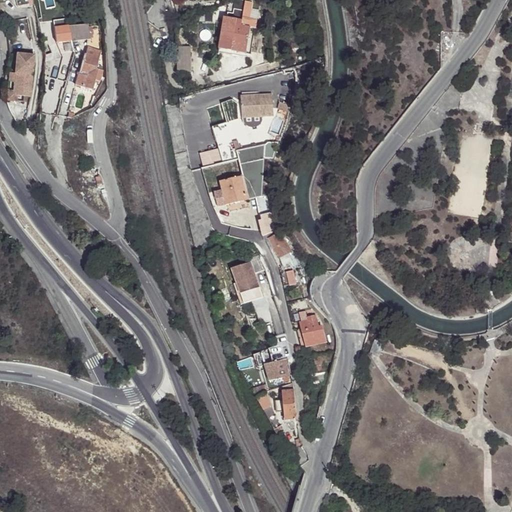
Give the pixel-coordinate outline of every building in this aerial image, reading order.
[(248,19),(249,11),(251,2),(243,2),(240,20),(243,21),(243,26),(252,28),(252,30),(254,30),(255,20),(248,19)] [(243,21),(240,20),(226,17),(221,49),(248,54),(252,30),(252,28),(243,26),(243,21)] [(61,42),(73,41),(70,27),(68,19),(55,21),(61,42)] [(70,27),(73,41),(90,39),(89,25),(70,27)] [(192,47),(179,48),(180,72),(193,72),(192,47)] [(87,48),(84,56),(100,59),(102,52),(87,48)] [(247,57),(248,54),(221,49),(220,53),(247,57)] [(35,56),(17,54),(15,73),(14,96),(27,97),(31,97),(35,56)] [(99,80),(102,70),(97,69),(98,64),(100,59),(84,56),(76,86),(92,90),(95,79),(99,80)] [(14,96),(15,73),(10,73),(8,101),(27,102),(27,97),(14,96)] [(274,94),(242,96),(243,119),(244,121),(245,123),(246,125),(248,126),(250,127),(252,128),(253,128),(255,128),(258,127),(259,126),(261,125),(262,124),(263,123),(264,121),(264,119),(264,118),(264,116),(275,115),(274,94)] [(292,106),(280,102),(278,108),(289,112),(292,106)] [(239,141),(235,142),(237,151),(243,175),(250,199),(263,196),(265,145),(241,150),(239,141)] [(227,205),(250,199),(243,175),(221,182),(227,205)] [(275,230),(270,213),(262,213),(262,218),(258,219),(263,235),(275,230)] [(278,233),(269,238),(275,249),(287,243),(278,233)] [(291,251),(287,243),(275,249),(279,257),(289,252),(291,251)] [(289,252),(279,257),(285,271),(295,267),(289,252)] [(250,262),(231,269),(236,283),(243,304),(253,301),(261,298),(263,298),(250,262)] [(290,285),(296,283),(291,271),(285,274),(290,285)] [(241,305),(243,304),(236,283),(233,284),(241,305)] [(303,298),(310,297),(310,294),(310,292),(310,288),(310,286),(301,286),(303,298)] [(261,298),(253,301),(260,321),(268,318),(261,298)] [(302,322),(308,320),(307,317),(305,312),(299,314),(302,322)] [(302,329),(307,346),(327,341),(322,325),(318,326),(315,315),(307,317),(308,320),(302,322),(300,322),(302,329)] [(302,348),(307,346),(302,329),(296,330),(302,348)] [(274,339),(277,347),(281,345),(286,344),(287,343),(285,335),(274,339)] [(323,363),(334,361),(336,356),(328,356),(315,359),(317,374),(325,372),(323,363)] [(290,358),(267,362),(270,380),(286,378),(287,380),(294,379),(293,376),(291,362),(291,359),(290,358)] [(327,382),(325,372),(317,374),(315,359),(311,360),(316,382),(322,383),(327,382)] [(268,386),(259,392),(267,405),(274,401),(268,386)] [(298,418),(295,389),(284,391),(284,399),(286,410),(286,419),(293,419),(298,418)] [(286,410),(284,399),(276,400),(278,411),(286,410)] [(287,423),(281,427),(286,435),(292,431),(287,423)] [(294,442),(296,449),(303,446),(301,440),(294,442)] [(296,449),(295,449),(301,459),(309,455),(308,451),(304,447),(305,446),(305,445),(303,446),(296,449)]
